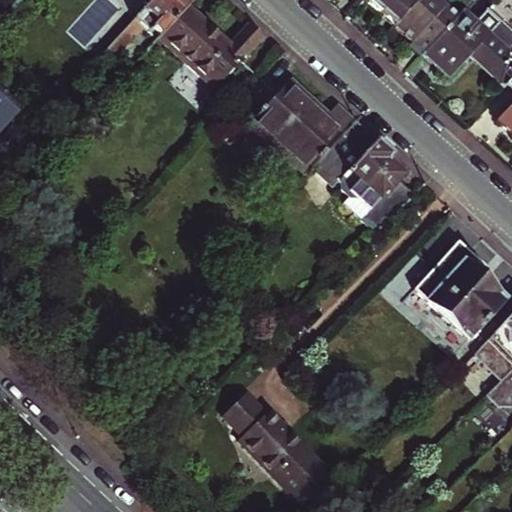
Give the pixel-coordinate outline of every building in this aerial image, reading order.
[(151,0),(146,6),(116,38),(106,49),(114,56),(135,33),(131,29),(141,19),(160,36),(187,6),(190,3),(187,0),(151,0)] [(392,26),(416,0),(364,0),(392,26)] [(446,0),(444,3),(441,0),(416,0),(392,26),(421,53),(460,10),(469,0),(446,0)] [(187,6),(160,36),(158,39),(215,89),(263,36),(250,24),(229,46),(187,6)] [(460,10),(421,53),(448,77),(468,55),(499,84),(504,88),(506,85),(511,79),(511,35),(485,11),(474,23),(460,10)] [(511,79),(506,85),(511,90),(511,102),(495,121),(511,135),(511,79)] [(249,123),(305,174),(312,167),(354,121),(337,105),(325,116),(288,81),(249,123)] [(0,163),(35,126),(0,94),(0,163)] [(354,121),(312,167),(333,186),(337,182),(370,146),(360,137),(365,131),(354,121)] [(339,192),(348,201),(354,198),(367,210),(362,215),(365,218),(361,223),(374,235),(413,195),(396,178),(399,175),(386,163),(393,156),(375,140),(370,146),(337,182),(341,186),(339,192)] [(354,198),(348,201),(344,206),(361,223),(365,218),(362,215),(367,210),(354,198)] [(455,241),(410,289),(465,340),(504,300),(476,274),(483,267),(455,241)] [(511,311),(475,350),(468,357),(496,385),(511,368),(511,311)] [(511,407),(511,368),(496,385),(485,395),(495,406),(511,407)] [(251,455),(286,490),(297,480),(319,502),(342,480),(320,458),(316,461),(281,425),(277,429),(254,405),(231,427),(255,451),(251,455)]
